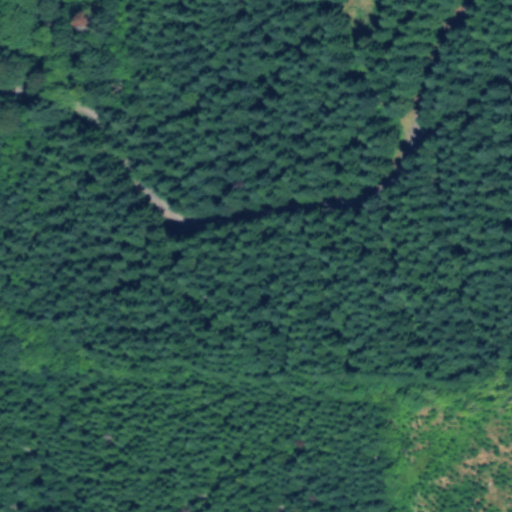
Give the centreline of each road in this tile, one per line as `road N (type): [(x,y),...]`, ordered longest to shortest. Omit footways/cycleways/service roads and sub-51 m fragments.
road 1 (residential): [(0,157),(59,162),(190,245),(268,233),(399,106),(453,137),(511,102)]
road 2 (residential): [(369,0),(378,93),(399,106),(440,66),(483,0)]
